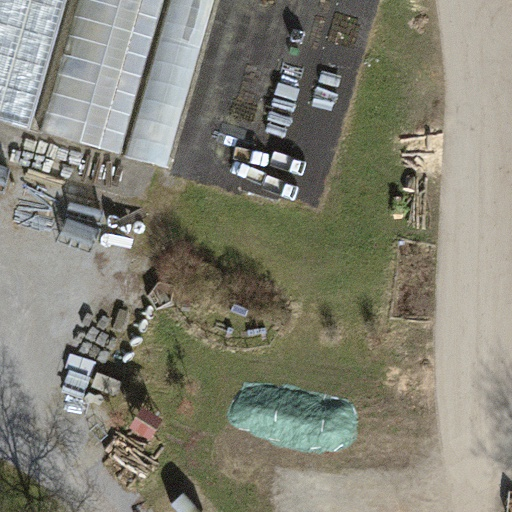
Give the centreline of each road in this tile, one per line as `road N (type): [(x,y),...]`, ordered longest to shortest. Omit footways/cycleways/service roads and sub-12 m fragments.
road 1 (unknown): [(500,511),(490,319),(492,70),(480,0)]
road 2 (unknown): [(0,405),(56,441),(124,511)]
